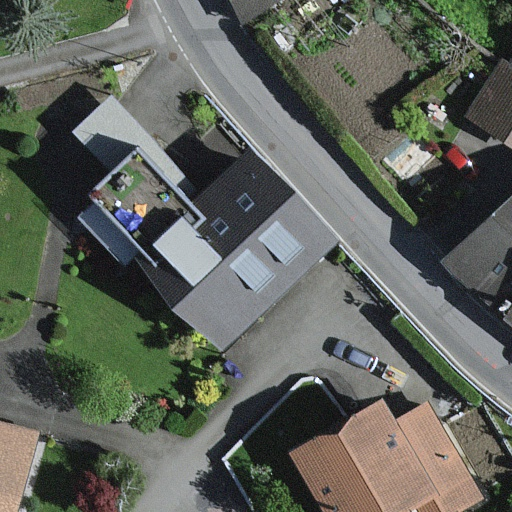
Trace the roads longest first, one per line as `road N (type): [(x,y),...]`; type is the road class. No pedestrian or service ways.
road 1 (tertiary): [(190,0),(261,103),(432,301),(511,373)]
road 2 (residential): [(317,332),(140,511)]
